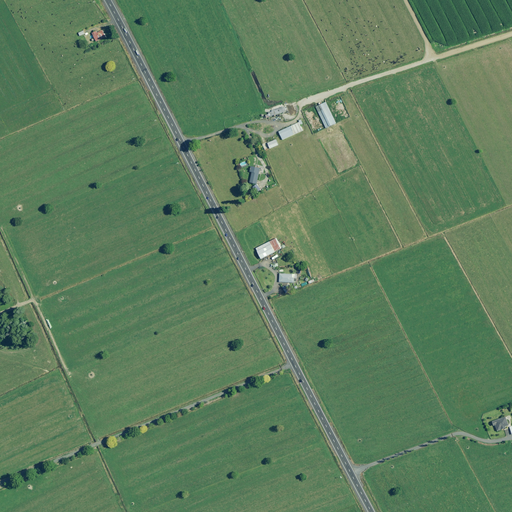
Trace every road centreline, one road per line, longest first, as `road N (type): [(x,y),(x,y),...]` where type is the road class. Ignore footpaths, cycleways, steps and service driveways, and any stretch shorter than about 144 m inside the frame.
road 1 (trunk): [(293,364),(107,0)]
road 2 (unclassified): [(293,364),(0,484)]
road 3 (track): [(511,33),(308,99),(295,119),(276,126)]
road 4 (trunk): [(371,511),(293,364)]
road 5 (unknown): [(351,473),(454,434),(510,437)]
